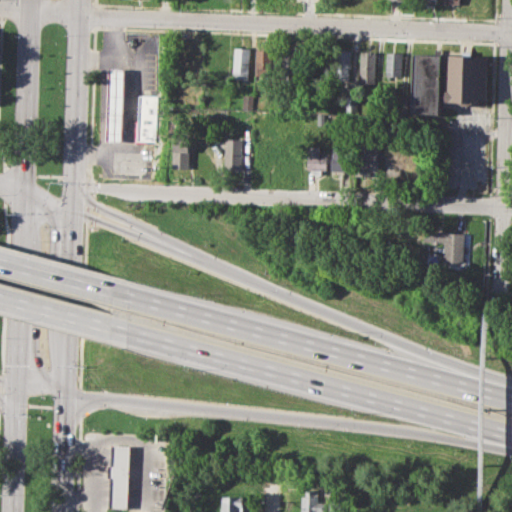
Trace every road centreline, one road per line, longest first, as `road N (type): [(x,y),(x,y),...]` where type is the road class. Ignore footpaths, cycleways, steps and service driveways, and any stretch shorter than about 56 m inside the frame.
road 1 (residential): [(0,7),(511,34)]
road 2 (motorway): [(15,382),(511,443)]
road 3 (residential): [(71,186),(511,208)]
road 4 (motorway): [(127,331),(511,435)]
road 5 (secondary): [(31,0),(15,382)]
road 6 (motorway): [(463,383),(128,296)]
road 7 (motorway): [(463,383),(398,344),(168,244)]
road 8 (residential): [(511,0),(502,290)]
road 9 (secondary): [(70,209),(79,0)]
road 10 (secondary): [(65,394),(70,209)]
road 11 (motorway): [(128,296),(0,261)]
road 12 (motorway): [(0,297),(127,331)]
